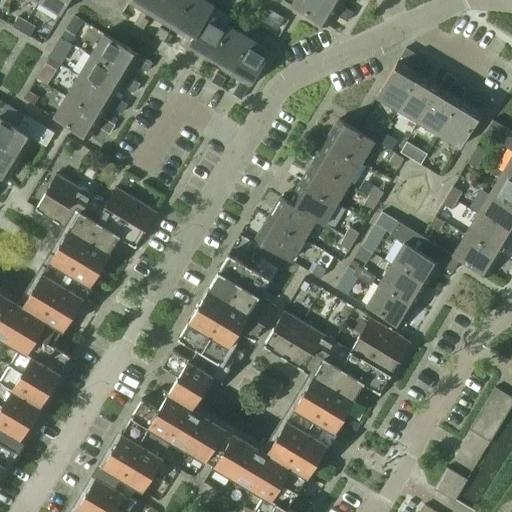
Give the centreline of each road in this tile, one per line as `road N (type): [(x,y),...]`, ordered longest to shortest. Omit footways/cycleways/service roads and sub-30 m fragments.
road 1 (residential): [(23,511),(242,147)]
road 2 (residential): [(242,147),(281,84),(468,0)]
road 3 (unclassified): [(373,511),(482,335),(511,314)]
road 4 (residential): [(145,168),(178,110),(242,147)]
